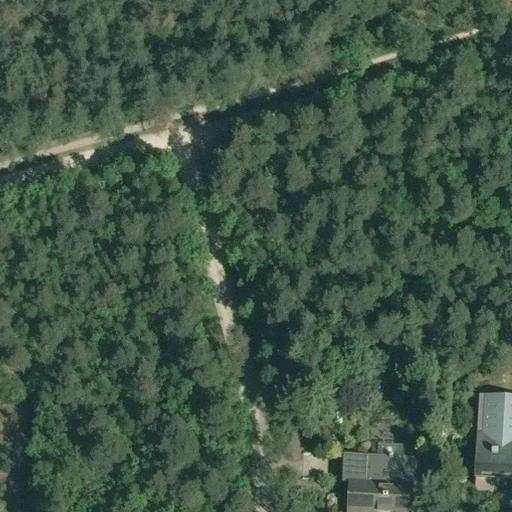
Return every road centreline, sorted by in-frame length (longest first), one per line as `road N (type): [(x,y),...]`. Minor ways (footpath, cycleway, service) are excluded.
road 1 (unclassified): [(260,511),(257,436),(180,133)]
road 2 (track): [(511,43),(180,133)]
road 3 (track): [(180,133),(0,184)]
